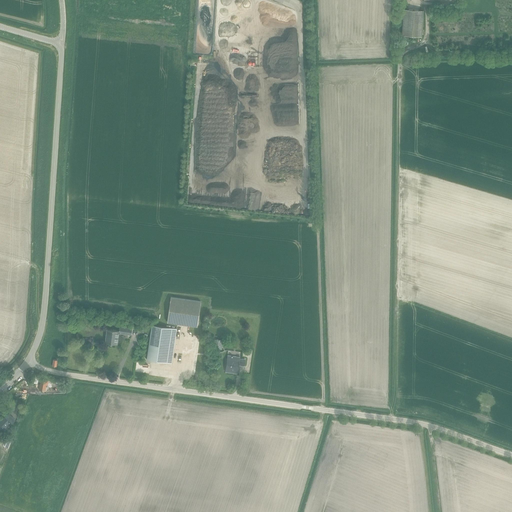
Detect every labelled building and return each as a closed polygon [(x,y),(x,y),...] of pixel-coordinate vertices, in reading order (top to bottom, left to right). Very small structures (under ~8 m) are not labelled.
[(402,35),(422,37),(423,11),(404,9),(402,35)] [(197,326),(201,301),(171,297),(167,322),(197,326)] [(172,363),(173,359),(176,329),(152,326),(147,360),(172,363)] [(131,335),(132,330),(132,328),(119,327),(119,330),(107,329),(105,343),(117,344),(119,333),(131,335)] [(244,366),(244,361),(245,359),(240,359),(240,357),(228,355),(226,369),(233,370),(233,372),(237,373),(238,365),(244,366)] [(135,362),(134,372),(149,374),(150,364),(135,362)] [(39,390),(44,391),(45,391),(46,383),(48,384),(48,381),(41,379),(39,390)] [(0,421),(0,428),(0,429),(2,430),(8,424),(10,425),(15,420),(9,414),(4,419),(3,418),(3,419),(0,421)]
